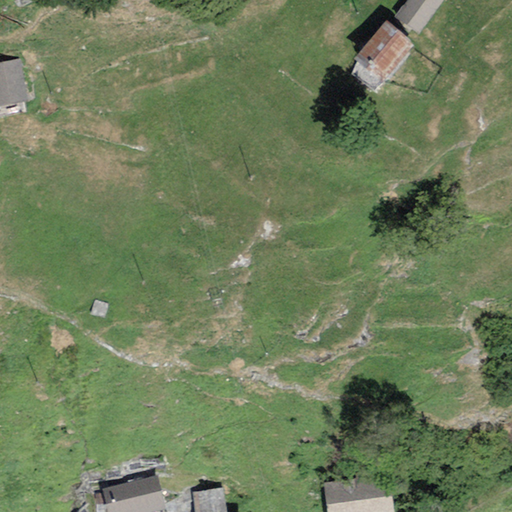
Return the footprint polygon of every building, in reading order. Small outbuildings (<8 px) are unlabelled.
[(443,0),(407,0),(396,15),(420,33),(443,0)] [(385,81),(414,45),(384,21),(356,57),(385,81)] [(0,106),(28,101),(20,59),(0,63),(0,106)] [(157,475),(102,489),(107,511),(156,511),(166,510),(157,475)] [(392,511),(388,475),(324,483),(327,511),(392,511)] [(193,491),(195,511),(226,511),(224,488),(193,491)]
